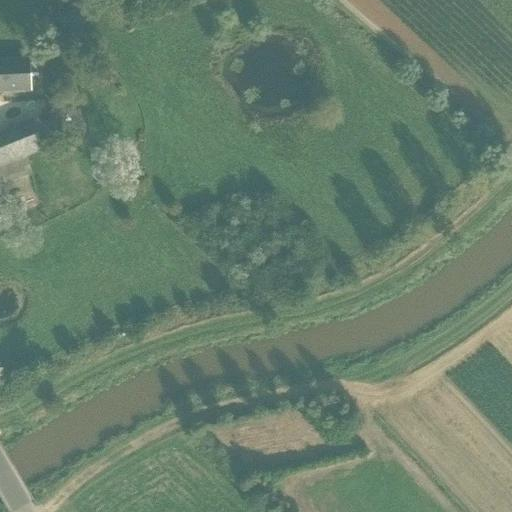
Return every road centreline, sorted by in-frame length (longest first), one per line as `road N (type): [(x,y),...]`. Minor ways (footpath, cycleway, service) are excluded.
road 1 (track): [(511,180),(472,221),(375,292),(105,364),(0,423)]
road 2 (track): [(511,285),(457,334),(398,369),(154,435),(46,511)]
